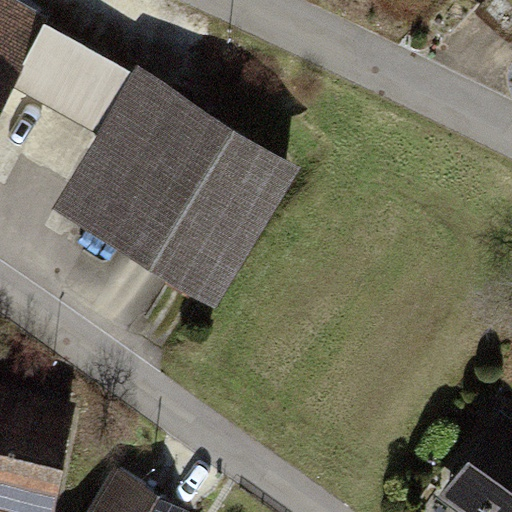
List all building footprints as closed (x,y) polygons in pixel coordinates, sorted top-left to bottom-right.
[(217,282),(290,164),(175,93),(5,0),(0,0),(0,107),(19,74),(142,145),(102,212),(217,282)] [(511,30),(511,0),(486,0),(483,3),(511,30)] [(76,408),(0,388),(0,489),(56,504),(76,408)] [(511,511),(511,423),(504,418),(462,478),(487,496),(476,510),(478,511),(511,511)] [(194,511),(125,469),(98,511),(194,511)]
